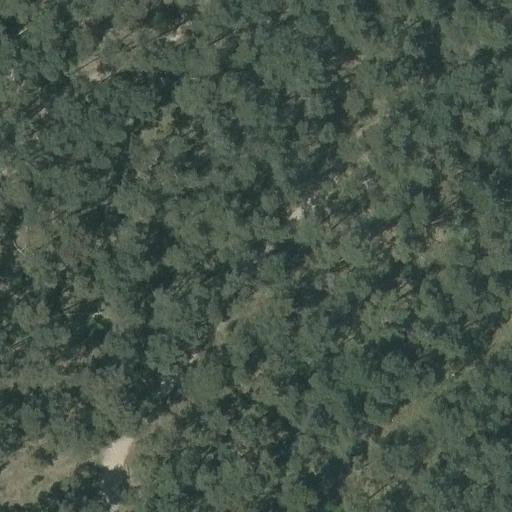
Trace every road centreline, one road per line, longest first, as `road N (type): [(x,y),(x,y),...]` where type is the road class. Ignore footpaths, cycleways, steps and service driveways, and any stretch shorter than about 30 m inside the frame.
road 1 (unknown): [(490,0),(349,123),(282,202),(118,425),(93,511)]
road 2 (track): [(204,0),(93,62),(59,91),(0,178)]
